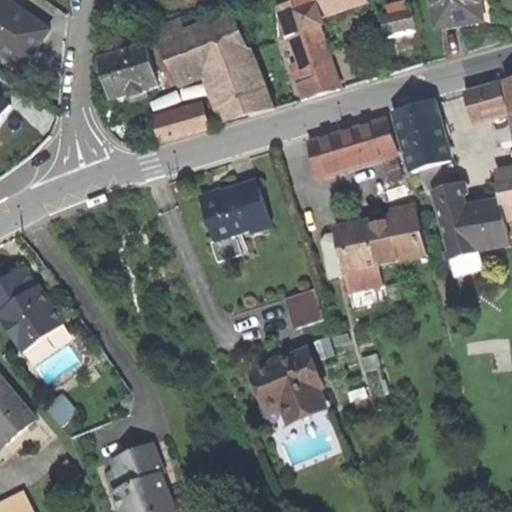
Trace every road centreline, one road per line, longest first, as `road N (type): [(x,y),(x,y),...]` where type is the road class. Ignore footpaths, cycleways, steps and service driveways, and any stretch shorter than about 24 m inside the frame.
road 1 (residential): [(511,61),(88,185)]
road 2 (residential): [(90,0),(76,116),(88,185)]
